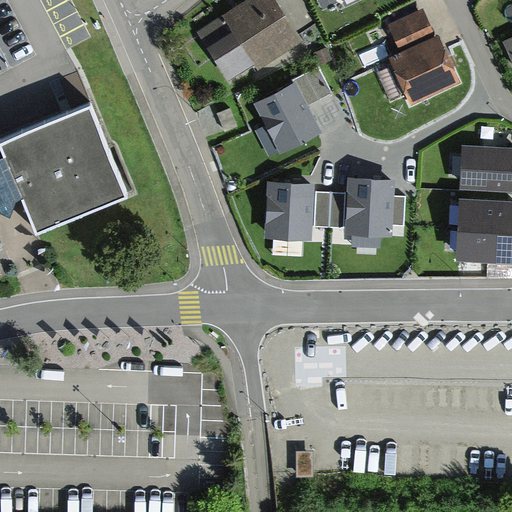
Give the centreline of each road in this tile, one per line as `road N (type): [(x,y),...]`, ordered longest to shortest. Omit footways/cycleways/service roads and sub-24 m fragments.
road 1 (unknown): [(0,470),(167,472),(185,463),(185,400),(169,386),(0,385)]
road 2 (residential): [(236,308),(130,21)]
road 3 (residential): [(236,308),(511,308)]
road 4 (residential): [(0,327),(236,308)]
road 5 (residential): [(236,308),(249,351),(265,511)]
road 6 (residential): [(511,108),(454,0)]
